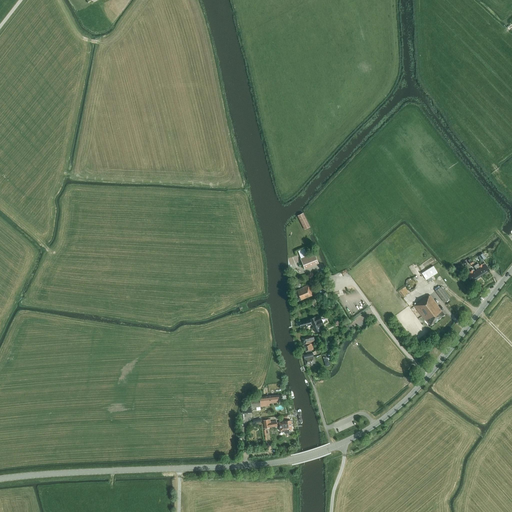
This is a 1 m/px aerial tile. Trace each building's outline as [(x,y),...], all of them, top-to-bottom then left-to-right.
[(303,213),(298,216),(304,229),(310,227),(303,213)] [(305,251),(299,253),(301,258),(300,258),(304,268),(318,262),(314,253),(307,256),(305,251)] [(484,262),(481,264),(482,266),(481,266),(485,273),(489,271),(486,265),(484,262)] [(477,270),(476,270),(480,276),(485,273),(481,266),(482,266),(481,264),(479,265),(479,266),(480,268),(477,270)] [(437,273),(433,266),(422,273),(426,280),(437,273)] [(480,276),(476,270),(475,271),(473,269),(470,271),(476,279),(480,276)] [(476,279),(470,271),(469,272),(471,274),(467,276),(471,282),(476,279)] [(304,299),(312,295),(308,285),(303,287),(303,288),(294,292),(297,301),(304,299)] [(449,297),(441,286),(435,291),(443,302),(449,297)] [(439,307),(432,298),(430,295),(425,298),(425,297),(414,305),(426,321),(426,320),(429,324),(430,325),(444,315),(441,310),(440,310),(438,307),(439,307)] [(320,316),(315,318),(315,317),(310,319),(312,325),(313,329),(314,329),(316,332),(321,330),(319,326),(323,324),(320,316)] [(311,325),(311,324),(309,319),(299,322),(300,328),(311,325)] [(307,336),(308,337),(302,338),(304,345),(311,343),(311,342),(315,341),(313,334),(307,336)] [(306,354),(311,352),(311,350),(313,350),(312,343),(304,345),(305,351),(306,354)] [(315,363),(313,357),(304,359),(306,365),(315,363)] [(269,403),(279,402),(278,395),(259,397),(259,399),(251,400),(252,407),(269,405),(269,403)] [(277,422),(270,422),(270,419),(263,420),(265,428),(269,428),(269,425),(271,425),(271,426),(277,425),(277,422)] [(289,430),(292,429),(290,420),(281,422),(281,423),(279,424),(280,431),(284,430),(284,433),(285,433),(288,433),(289,432),(289,430)]
